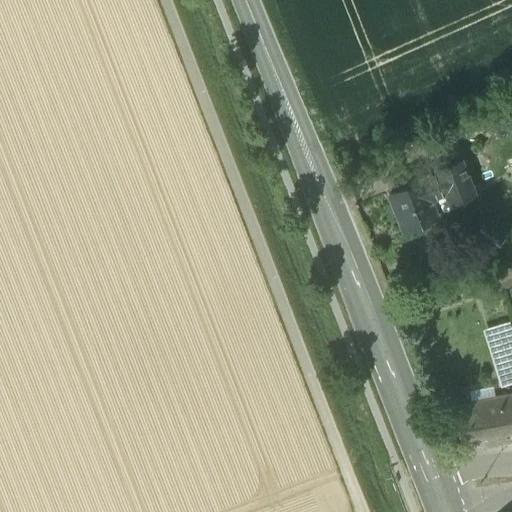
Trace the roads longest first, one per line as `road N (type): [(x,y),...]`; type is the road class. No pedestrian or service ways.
road 1 (track): [(362,511),(164,0)]
road 2 (secondary): [(438,494),(245,0)]
